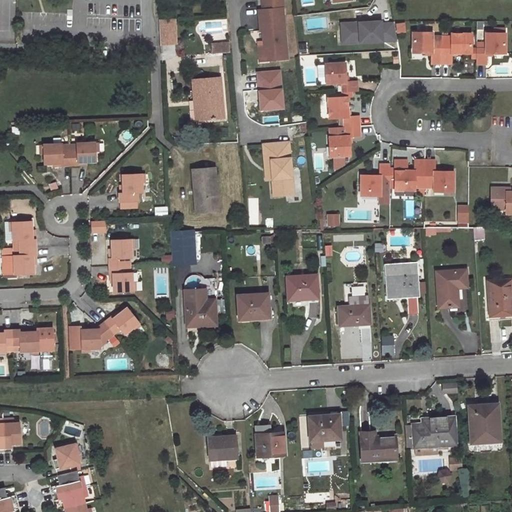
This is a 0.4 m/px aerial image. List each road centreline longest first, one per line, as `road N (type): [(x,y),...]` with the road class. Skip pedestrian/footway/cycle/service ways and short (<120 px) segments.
road 1 (residential): [(511,140),(404,139),(386,129),(379,113),(382,97),(399,85),(511,84)]
road 2 (residential): [(229,386),(511,364)]
road 3 (residential): [(0,297),(45,295),(72,284),(74,231),(62,216)]
